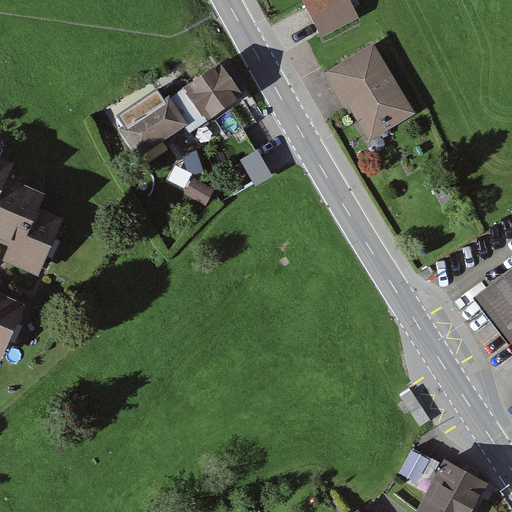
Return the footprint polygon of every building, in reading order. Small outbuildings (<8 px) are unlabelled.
[(355,17),(345,0),(312,0),(308,3),(324,34),(355,17)] [(410,113),(372,51),(328,77),(336,90),(342,87),(367,130),(380,122),(384,129),(410,113)] [(241,97),(236,88),(244,83),(229,61),(168,102),(184,125),(189,132),(241,97)] [(184,125),(168,102),(161,90),(139,105),(138,103),(114,119),(139,155),(184,125)] [(202,159),(184,151),(171,180),(187,188),(195,171),(197,171),(202,159)] [(262,151),(244,159),(256,186),(273,179),(262,151)] [(187,195),(210,203),(216,187),(193,179),(187,195)] [(0,238),(16,246),(9,259),(37,271),(57,223),(33,212),(39,198),(2,181),(0,185),(0,238)] [(511,272),(484,294),(511,330),(511,272)] [(0,352),(20,308),(0,298),(0,352)] [(435,482),(418,511),(470,511),(486,483),(448,463),(445,468),(444,467),(440,474),(435,471),(439,463),(415,450),(399,478),(423,491),(430,480),(435,482)]
